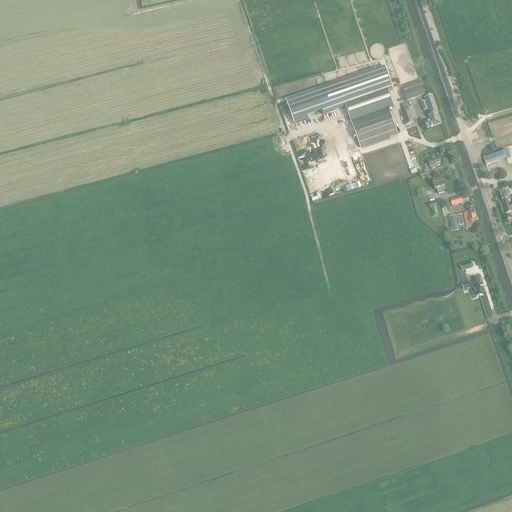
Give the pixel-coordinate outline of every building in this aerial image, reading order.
[(294,122),(345,103),(361,148),(396,135),(388,111),(394,108),(389,93),(394,91),(385,66),(287,101),(294,122)] [(406,101),(425,94),(420,80),(401,87),(406,101)] [(441,123),(437,112),(438,112),(432,95),(424,98),(425,101),(420,103),(423,111),(428,109),(429,114),(428,115),(430,121),(424,123),(426,128),(441,123)] [(410,111),(402,114),(407,129),(415,126),(410,111)] [(497,153),(483,157),(486,165),(500,160),(497,153)] [(430,167),(442,164),(440,157),(435,159),(434,157),(431,158),(432,160),(428,161),(430,167)] [(443,187),(445,186),(442,178),(432,181),(434,189),(437,188),(438,195),(444,193),(443,187)] [(506,214),(511,211),(511,206),(510,207),(508,200),(509,199),(508,196),(510,195),(508,189),(504,190),(504,189),(498,191),(506,214)] [(462,203),(468,201),(467,196),(461,198),(460,197),(450,200),(452,206),(462,203)] [(475,205),(469,203),(466,208),(470,212),(475,210),(475,205)] [(472,224),(479,223),(478,218),(476,218),(475,213),(468,214),(468,213),(463,214),(466,228),(471,227),(471,224),(472,224)] [(459,231),(459,229),(465,228),(462,214),(449,217),(453,232),(459,231)] [(472,281),(462,284),(464,290),(473,287),(476,297),(479,296),(480,296),(483,295),(477,278),(471,279),(472,281)]
